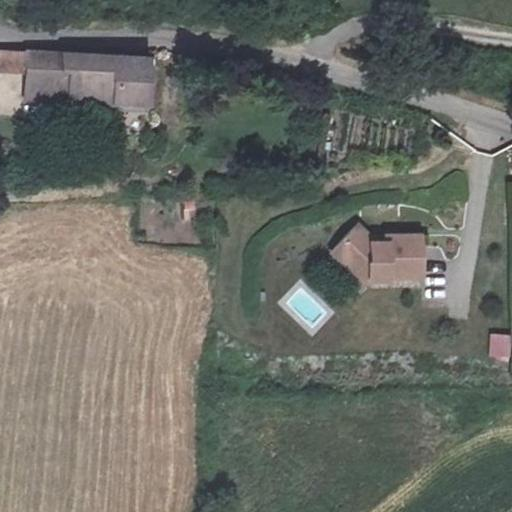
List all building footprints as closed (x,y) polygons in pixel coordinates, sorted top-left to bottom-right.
[(154,64),(26,53),(25,77),(56,78),(59,104),(137,112),(149,113),(154,64)] [(149,113),(137,112),(136,124),(148,125),(149,113)] [(496,171),(511,171),(511,151),(496,151),(496,171)] [(418,277),(417,236),(384,236),(384,240),(367,241),(355,231),(332,258),(363,284),(386,283),(385,278),(418,277)] [(488,335),(488,361),(510,361),(510,335),(488,335)]
